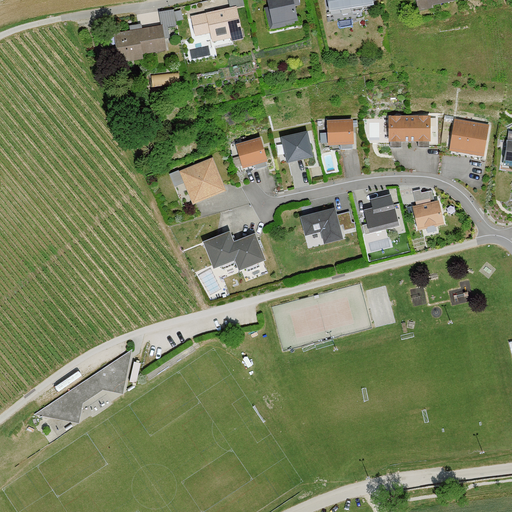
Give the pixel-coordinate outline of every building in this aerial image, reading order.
[(299,0),(266,0),(273,30),(298,25),(294,7),(300,6),(299,0)] [(372,0),(325,0),(328,15),(374,8),(372,0)] [(231,39),(232,43),(244,40),(236,7),(190,17),(195,37),(210,33),(212,43),(231,39)] [(122,65),(152,61),(151,54),(172,51),(168,26),(118,34),(122,65)] [(388,143),(431,143),(431,118),(388,117),(388,143)] [(450,153),(483,159),(489,124),(456,118),(450,153)] [(325,151),(356,150),(355,121),(324,122),(325,151)] [(288,162),(308,158),(303,134),(283,138),(288,162)] [(241,171),(268,164),(261,138),(235,145),(241,171)] [(190,207),(226,193),(213,158),(177,172),(190,207)] [(418,230),(444,224),(439,201),(413,207),(418,230)] [(369,235),(400,228),(394,204),(363,212),(369,235)] [(350,212),(337,215),(335,209),(300,217),(305,238),(321,234),(324,246),(343,241),(339,227),(343,226),(344,231),(356,229),(354,223),(352,223),(350,212)] [(254,236),(232,246),(227,235),(205,243),(216,272),(238,263),(242,274),(266,264),(254,236)] [(125,394),(134,349),(34,415),(83,424),(86,402),(105,389),(125,394)]
